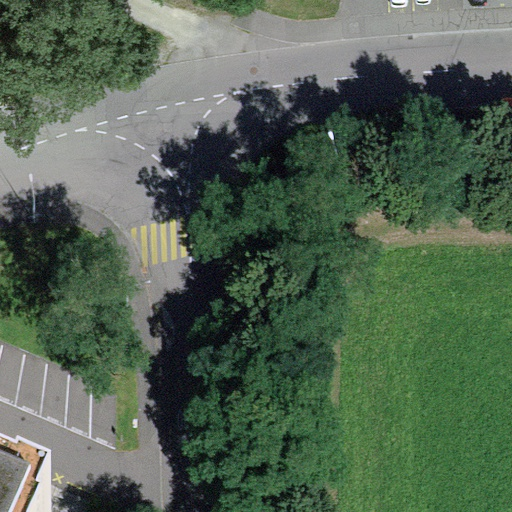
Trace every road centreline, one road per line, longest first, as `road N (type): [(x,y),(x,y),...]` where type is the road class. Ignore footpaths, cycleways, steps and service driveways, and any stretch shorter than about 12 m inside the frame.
road 1 (residential): [(182,101),(190,511)]
road 2 (residential): [(511,68),(182,101)]
road 3 (residential): [(182,101),(0,171)]
road 4 (track): [(90,0),(184,30),(182,101)]
